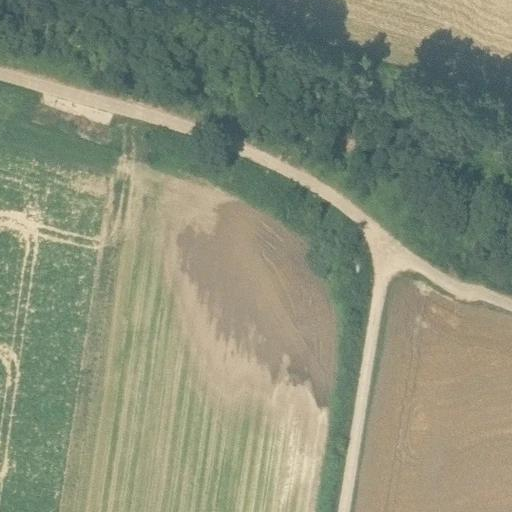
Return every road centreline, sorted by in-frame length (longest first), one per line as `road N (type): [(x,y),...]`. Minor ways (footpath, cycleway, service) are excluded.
road 1 (unclassified): [(389,227),(328,177),(259,140),(0,60)]
road 2 (unclassified): [(389,227),(348,511)]
road 3 (unclassified): [(511,297),(389,227)]
